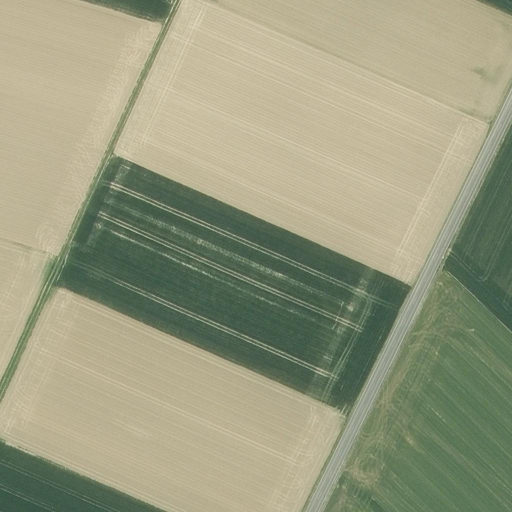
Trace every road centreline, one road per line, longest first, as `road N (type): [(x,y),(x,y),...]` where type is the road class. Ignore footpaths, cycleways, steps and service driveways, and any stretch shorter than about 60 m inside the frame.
road 1 (tertiary): [(313,511),(511,104)]
road 2 (track): [(178,0),(0,396)]
